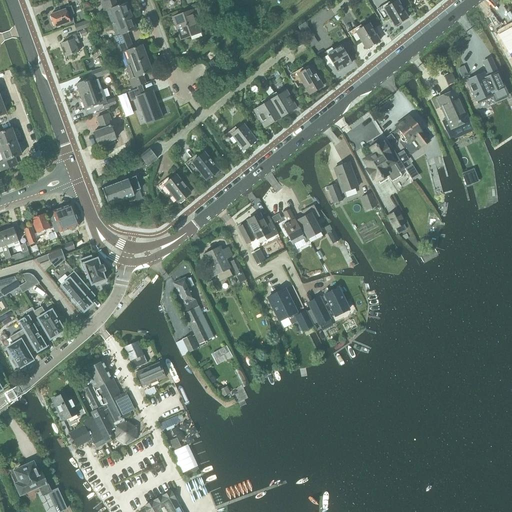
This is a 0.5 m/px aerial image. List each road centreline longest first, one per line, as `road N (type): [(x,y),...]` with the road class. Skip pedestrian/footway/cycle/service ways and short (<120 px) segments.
road 1 (secondary): [(126,261),(162,250),(473,0)]
road 2 (secondary): [(75,176),(13,0)]
